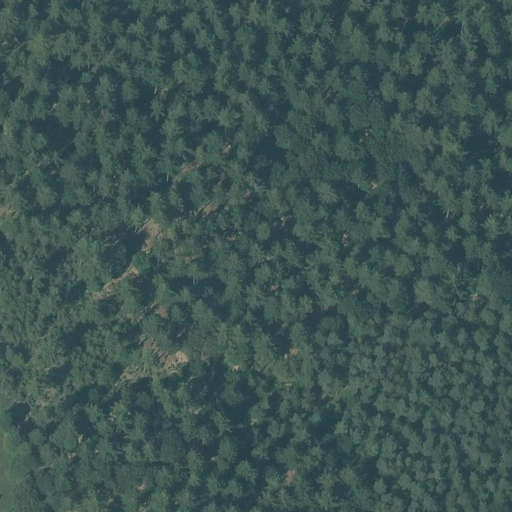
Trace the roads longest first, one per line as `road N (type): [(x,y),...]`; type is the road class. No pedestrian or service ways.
road 1 (track): [(109,33),(219,416),(235,511)]
road 2 (track): [(322,5),(235,12),(0,54)]
